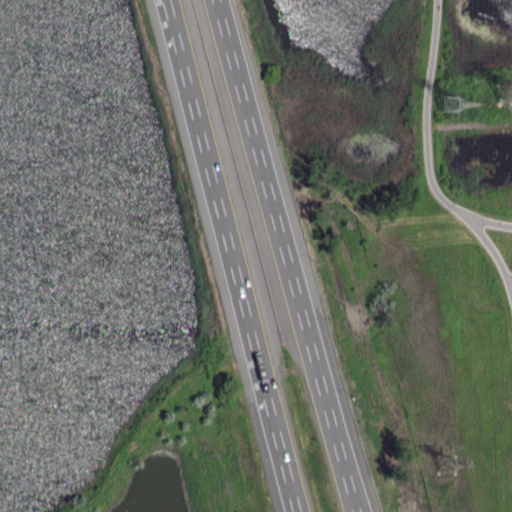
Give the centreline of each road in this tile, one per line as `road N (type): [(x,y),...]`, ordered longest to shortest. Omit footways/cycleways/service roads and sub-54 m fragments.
road 1 (motorway): [(356,511),(217,0)]
road 2 (motorway): [(166,0),(296,511)]
